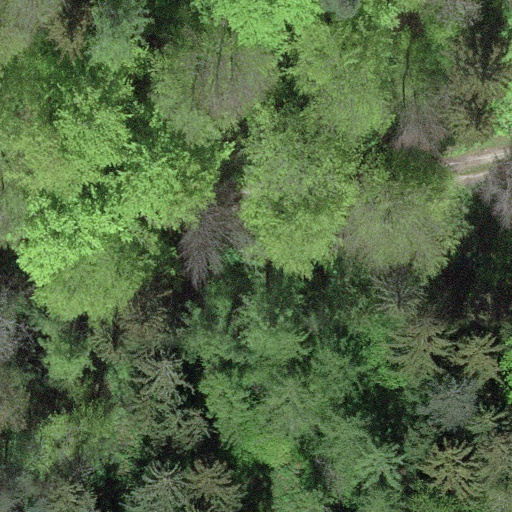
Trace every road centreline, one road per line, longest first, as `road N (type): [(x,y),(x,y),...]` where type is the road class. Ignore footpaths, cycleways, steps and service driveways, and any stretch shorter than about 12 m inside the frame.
road 1 (track): [(0,237),(511,168)]
road 2 (track): [(32,0),(511,79)]
